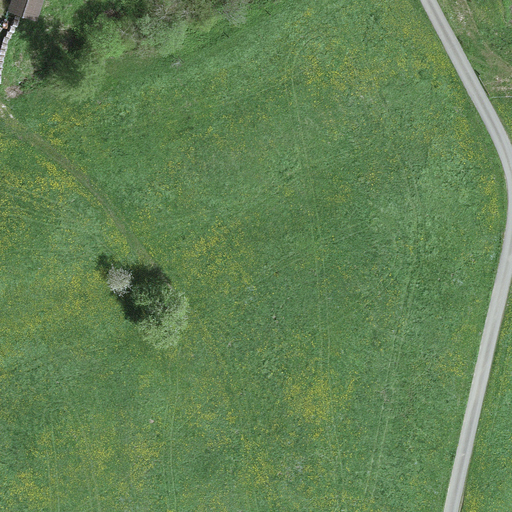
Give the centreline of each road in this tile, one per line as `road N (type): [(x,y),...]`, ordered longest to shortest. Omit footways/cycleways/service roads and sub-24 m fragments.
road 1 (track): [(22,0),(5,78),(10,104),(83,173),(200,326),(284,511)]
road 2 (residential): [(451,511),(511,237)]
road 3 (residential): [(511,170),(428,0)]
